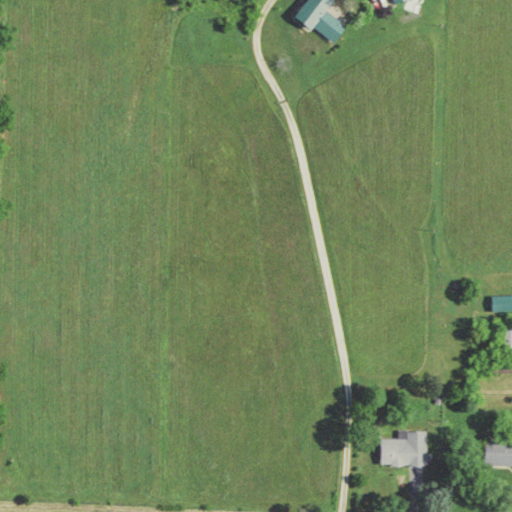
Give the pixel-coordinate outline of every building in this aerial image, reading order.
[(298,0),(289,12),(306,26),(309,22),(328,38),(341,21),(321,6),(326,0),(298,0)] [(511,292),(489,292),(489,307),(511,307),(511,292)] [(511,319),(498,319),(497,343),(511,343),(511,319)] [(511,350),(486,351),(486,370),(511,369),(511,350)] [(375,435),(374,464),(420,466),(421,428),(392,427),(391,436),(375,435)] [(511,439),(480,438),(479,461),(511,462),(511,439)]
